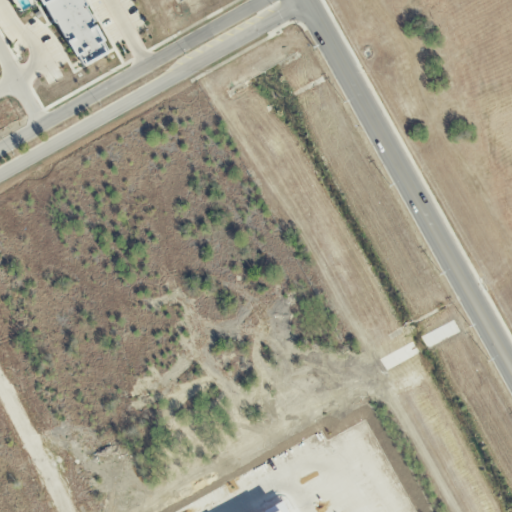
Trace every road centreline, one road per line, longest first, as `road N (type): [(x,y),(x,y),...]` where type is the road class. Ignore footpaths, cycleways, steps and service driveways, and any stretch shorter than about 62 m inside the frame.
road 1 (tertiary): [(307,4),(511,369)]
road 2 (tertiary): [(260,0),(0,147)]
road 3 (tertiary): [(0,175),(182,74)]
road 4 (tertiary): [(182,74),(307,4)]
